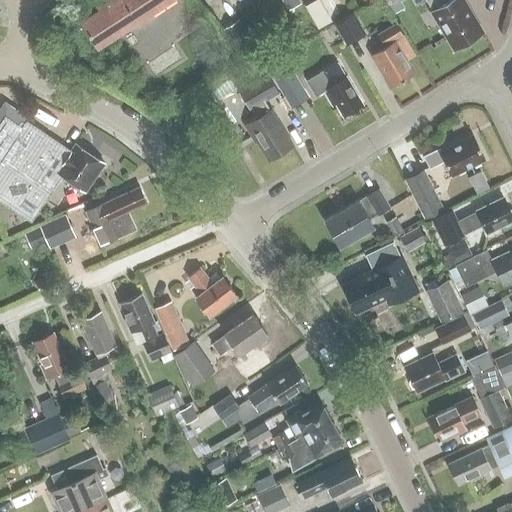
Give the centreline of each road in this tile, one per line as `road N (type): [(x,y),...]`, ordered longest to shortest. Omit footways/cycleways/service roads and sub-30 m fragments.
road 1 (tertiary): [(420,511),(352,379),(234,229)]
road 2 (residential): [(234,229),(463,89),(486,89)]
road 3 (tertiary): [(223,218),(125,127),(12,66)]
road 4 (residential): [(0,322),(223,218)]
